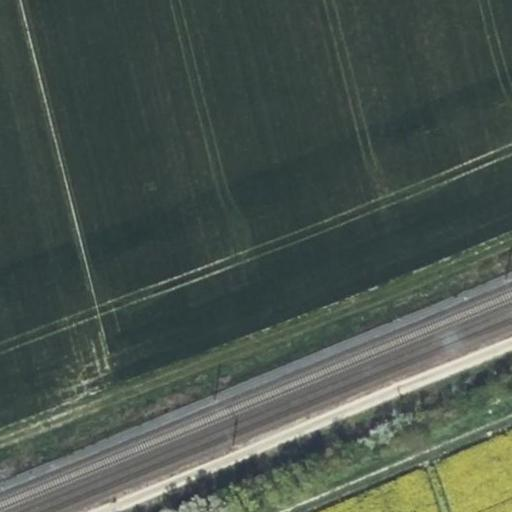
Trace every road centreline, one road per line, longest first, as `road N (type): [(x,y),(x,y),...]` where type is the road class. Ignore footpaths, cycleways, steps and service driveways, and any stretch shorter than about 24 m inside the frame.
road 1 (track): [(0,445),(511,248)]
road 2 (track): [(511,422),(292,511)]
